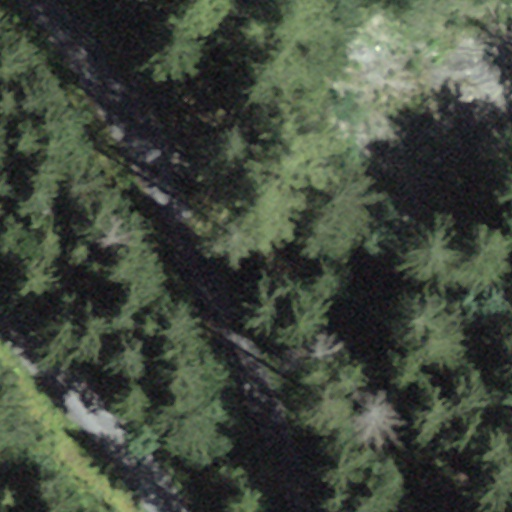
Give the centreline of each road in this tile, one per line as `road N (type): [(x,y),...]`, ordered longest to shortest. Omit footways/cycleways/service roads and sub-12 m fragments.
road 1 (unclassified): [(28,0),(280,511)]
road 2 (track): [(153,511),(0,337)]
